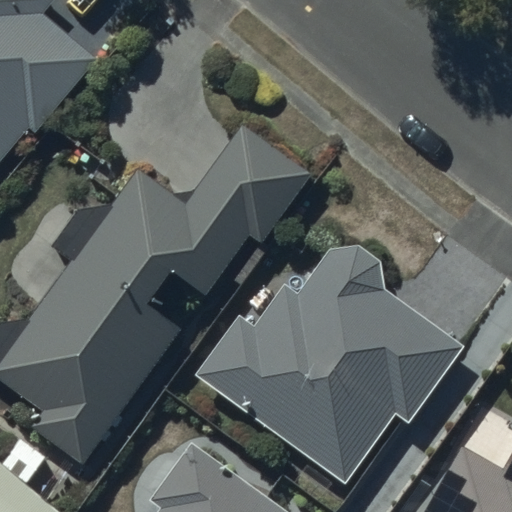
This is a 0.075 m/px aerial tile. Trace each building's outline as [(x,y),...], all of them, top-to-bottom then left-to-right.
[(0,0),(0,159),(32,122),(37,126),(100,54),(45,7),(50,0),(0,0)] [(0,317),(0,369),(43,400),(31,416),(87,456),(185,322),(148,295),(175,259),(210,285),(251,229),(263,239),(316,166),(247,117),(189,196),(141,161),(112,200),(82,203),(56,239),(74,252),(30,312),(0,317)] [(383,281),(382,254),(359,237),(330,242),(296,288),(283,278),(254,317),(240,307),(196,367),(347,476),(396,409),(410,419),(466,341),(383,281)] [(296,511),(194,438),(153,495),(161,501),(153,511),(296,511)] [(464,439),(421,511),(511,511),(511,452),(506,463),(464,439)] [(0,511),(59,511),(0,460),(0,511)]
